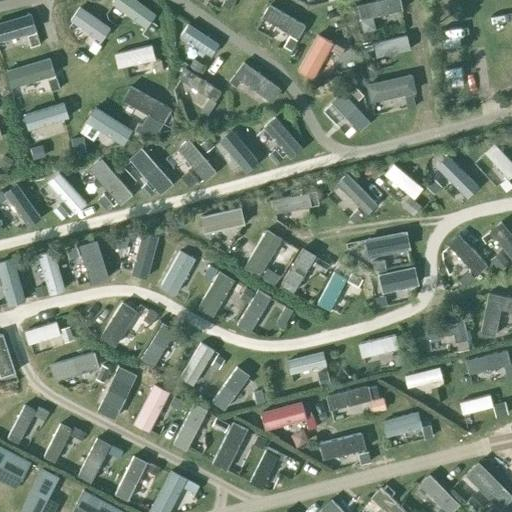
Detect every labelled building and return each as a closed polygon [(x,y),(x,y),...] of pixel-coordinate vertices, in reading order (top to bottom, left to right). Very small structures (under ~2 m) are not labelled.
[(155,16),(133,0),(113,0),(110,4),(144,29),(155,16)] [(398,0),(383,0),(355,7),(361,33),(375,30),(372,19),(401,12),(398,0)] [(304,27),(268,6),(261,19),(297,39),(304,27)] [(100,43),(109,28),(78,8),(68,23),(100,43)] [(0,23),(0,42),(35,32),(29,14),(0,23)] [(217,45),(187,25),(178,37),(209,58),(217,45)] [(332,45),(316,36),(296,71),(311,80),(332,45)] [(405,37),(371,44),(374,59),(408,51),(405,37)] [(150,46),(113,55),(117,69),(154,60),(150,46)] [(49,59),(3,73),(9,90),(54,76),(49,59)] [(280,90),(242,63),(232,77),(270,104),(280,90)] [(220,93),(183,68),(176,79),(213,103),(220,93)] [(411,76),(364,86),(368,103),(415,93),(411,76)] [(170,111),(129,88),(121,101),(162,125),(170,111)] [(368,122),(342,93),(331,103),(357,132),(368,122)] [(67,119),(62,103),(22,115),(26,131),(67,119)] [(132,133),(95,107),(84,123),(121,148),(132,133)] [(274,118),(261,128),(289,160),(301,149),(274,118)] [(257,163),(229,131),(219,140),(246,172),(257,163)] [(214,173),(187,141),(176,150),(203,183),(214,173)] [(511,176),(511,164),(493,145),(482,155),(508,180),(511,176)] [(171,185),(140,149),(128,160),(159,196),(171,185)] [(478,187),(446,156),(433,169),(465,200),(478,187)] [(130,196),(100,160),(87,170),(118,206),(130,196)] [(421,189),(392,165),(383,176),(412,199),(421,189)] [(85,204),(58,173),(46,184),(73,215),(85,204)] [(376,205),(346,175),(334,186),(364,216),(376,205)] [(40,219),(15,185),(2,194),(26,228),(40,219)] [(315,192),(270,202),(273,216),(318,206),(315,192)] [(239,209),(198,218),(202,236),(223,231),(243,226),(239,209)] [(511,238),(500,223),(488,233),(511,262),(511,261),(511,238)] [(281,240),(265,231),(243,268),(259,278),(281,240)] [(158,238),(141,233),(129,276),(146,281),(158,238)] [(404,233),(362,241),(366,259),(408,251),(404,233)] [(457,236),(446,246),(474,277),(486,267),(457,236)] [(94,242),(76,248),(89,286),(107,280),(94,242)] [(303,249),(280,287),(292,295),(316,257),(303,249)] [(52,251),(35,256),(47,296),(63,292),(52,251)] [(193,260),(179,252),(158,289),(172,297),(193,260)] [(12,261),(0,264),(0,283),(7,307),(24,302),(12,261)] [(413,267),(376,276),(381,296),(418,287),(413,267)] [(233,282),(219,273),(196,309),(211,318),(233,282)] [(333,273),(316,307),(328,314),(346,280),(333,273)] [(269,298),(257,290),(234,328),(247,335),(269,298)] [(511,313),(511,299),(486,294),(478,335),(495,339),(500,312),(511,314),(511,313)] [(268,316),(284,325),(295,307),(279,297),(268,316)] [(121,304),(98,339),(113,349),(136,313),(121,304)] [(463,320),(423,328),(426,341),(453,336),(455,344),(467,341),(463,320)] [(55,323),(22,332),(27,346),(59,336),(55,323)] [(174,331),(161,323),(139,360),(151,368),(174,331)] [(1,336),(0,335),(0,379),(13,375),(1,336)] [(394,336),(355,345),(359,360),(398,350),(394,336)] [(213,352),(200,344),(178,379),(191,387),(213,352)] [(510,366),(506,351),(464,362),(467,376),(510,366)] [(321,353),(285,363),(289,378),(325,368),(321,353)] [(97,370),(92,354),(48,366),(52,382),(97,370)] [(248,377),(236,368),(210,403),(223,412),(248,377)] [(438,368),(403,377),(406,389),(441,380),(438,368)] [(123,378),(111,372),(95,406),(107,411),(123,378)] [(111,406),(119,411),(137,376),(129,372),(111,406)] [(168,394),(152,385),(131,425),(147,434),(168,394)] [(367,387),(325,398),(328,412),(370,401),(367,387)] [(488,396),(458,404),(461,416),(481,411),(492,408),(488,396)] [(300,403),(259,414),(264,432),(305,421),(300,403)] [(206,411),(193,404),(170,446),(184,453),(206,411)] [(34,411),(23,405),(5,440),(17,445),(34,411)] [(417,414),(381,423),(385,438),(421,429),(417,414)] [(246,430),(231,423),(210,466),(225,474),(246,430)] [(70,430),(59,425),(42,458),(53,464),(70,430)] [(361,435),(318,445),(322,461),(365,451),(361,435)] [(109,446),(95,439),(76,478),(89,485),(109,446)] [(29,464),(0,448),(0,469),(21,480),(29,464)] [(277,458),(265,452),(248,485),(261,491),(277,458)] [(146,464),(132,457),(112,496),(126,503),(146,464)] [(511,499),(476,464),(463,477),(498,511),(511,499)] [(40,511),(57,480),(40,471),(18,511),(40,511)] [(168,511),(185,481),(170,472),(148,511),(168,511)] [(452,511),(458,506),(429,477),(418,487),(443,511),(452,511)] [(403,511),(380,489),(369,499),(382,511),(403,511)] [(120,511),(82,492),(73,508),(80,511),(120,511)] [(340,511),(330,501),(319,511),(340,511)]
